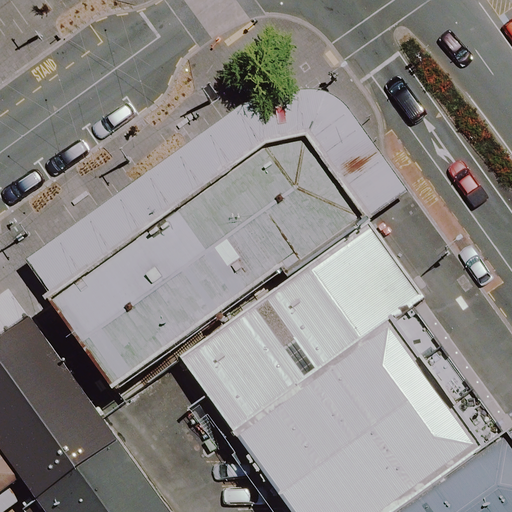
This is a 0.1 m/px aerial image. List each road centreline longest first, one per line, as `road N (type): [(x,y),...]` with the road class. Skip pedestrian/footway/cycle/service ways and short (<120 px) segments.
road 1 (tertiary): [(511,235),(343,0)]
road 2 (tertiary): [(0,150),(213,0)]
road 3 (tertiary): [(434,0),(511,104)]
